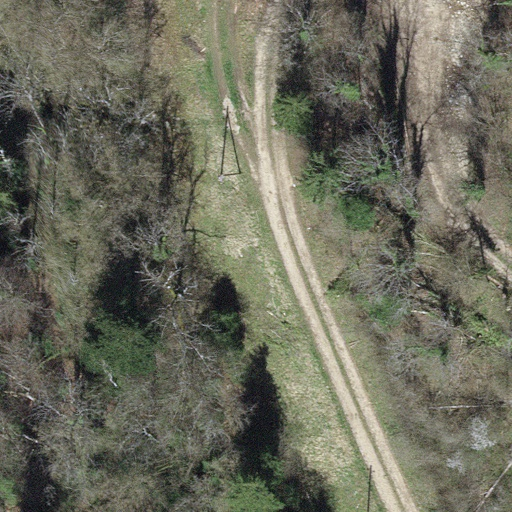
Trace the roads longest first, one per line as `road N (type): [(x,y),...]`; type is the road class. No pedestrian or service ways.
road 1 (track): [(401,511),(282,233),(263,77),(283,0)]
road 2 (track): [(427,0),(432,140),(449,192),(481,246),(511,270)]
